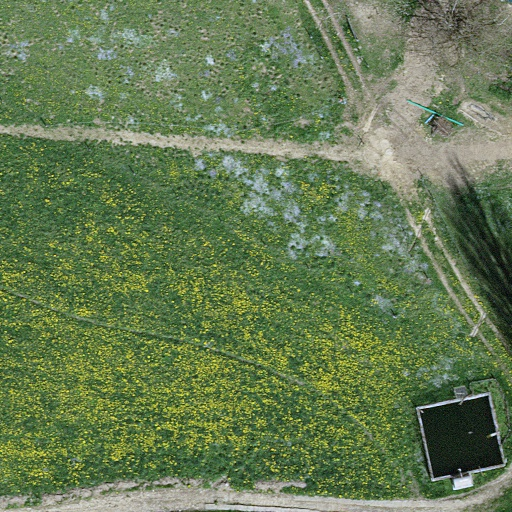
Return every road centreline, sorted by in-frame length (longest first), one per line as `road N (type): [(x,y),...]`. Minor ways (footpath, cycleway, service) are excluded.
road 1 (track): [(27,511),(226,499),(494,505),(511,491)]
road 2 (track): [(511,363),(470,316),(315,0)]
